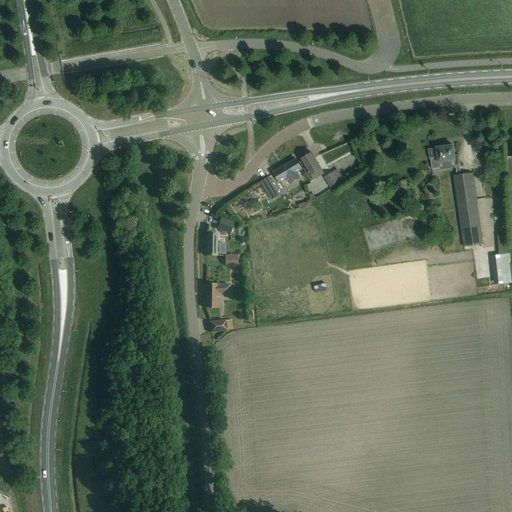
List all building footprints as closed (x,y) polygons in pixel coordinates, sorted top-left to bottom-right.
[(429,150),(430,160),(432,170),(439,168),(440,170),(455,168),(457,176),(453,176),(464,247),(482,245),(472,173),(460,175),(459,165),(460,165),(459,155),(454,156),(453,145),(436,148),(436,149),(429,150)] [(323,174),(317,162),(312,153),(301,159),(302,160),(299,162),(302,168),(305,174),(310,182),(323,174)] [(301,169),(301,168),(296,160),(273,173),(278,182),(279,182),(287,178),(290,184),(301,177),(297,171),(301,169)] [(324,177),(327,182),(330,187),(343,180),(337,170),(324,177)] [(271,200),(279,195),(268,177),(260,182),(271,200)] [(230,205),(226,208),(230,214),(234,211),(230,205)] [(298,218),(312,214),(310,206),(296,210),(298,218)] [(231,234),(235,223),(221,218),(217,229),(231,234)] [(217,256),(217,245),(217,235),(207,235),(207,256),(217,256)] [(499,254),(493,255),(497,284),(511,282),(509,262),(510,262),(509,253),(499,254)] [(238,255),(226,255),(226,266),(238,266),(238,255)] [(231,294),(230,284),(219,284),(216,284),(206,284),(206,308),(216,308),(220,308),(220,297),(219,297),(219,294),(231,294)] [(210,323),(211,332),(227,330),(226,320),(210,323)]
